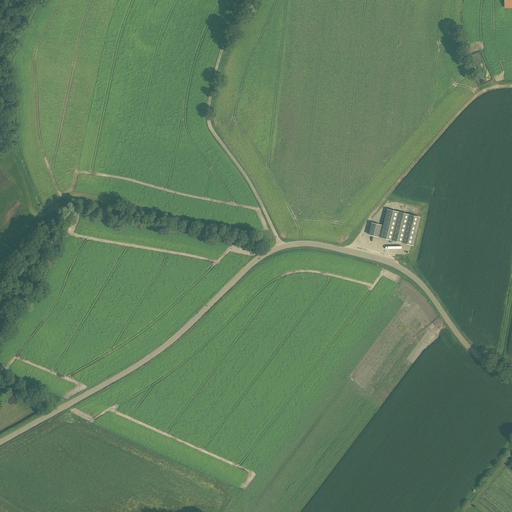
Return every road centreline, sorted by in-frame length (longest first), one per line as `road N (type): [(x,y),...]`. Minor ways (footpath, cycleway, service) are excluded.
road 1 (tertiary): [(280,247),(255,260),(159,351),(0,443)]
road 2 (tertiary): [(280,247),(310,243),(396,266),(433,298),(475,354),(511,377)]
road 3 (unclassified): [(280,247),(208,115),(220,55),(247,0)]
road 4 (track): [(511,86),(483,92),(454,117),(368,220)]
